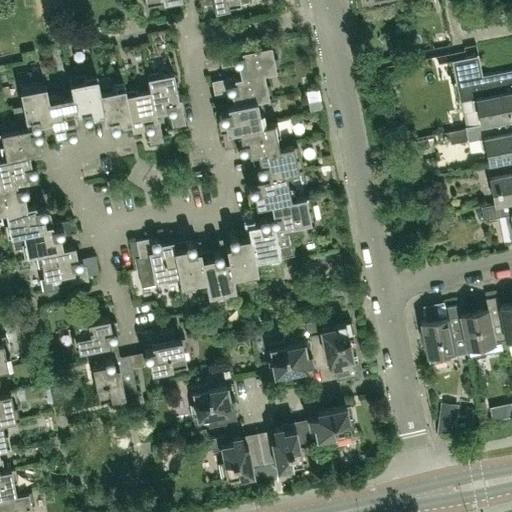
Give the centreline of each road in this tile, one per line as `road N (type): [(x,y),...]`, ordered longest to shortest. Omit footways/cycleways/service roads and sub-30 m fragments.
road 1 (residential): [(186,43),(231,214),(96,226)]
road 2 (residential): [(380,285),(324,16)]
road 3 (residential): [(96,226),(66,187),(58,153),(124,141)]
road 4 (residential): [(256,408),(400,379)]
road 5 (residential): [(324,16),(186,43)]
road 6 (residential): [(380,285),(511,261)]
road 7 (residential): [(130,340),(96,226)]
